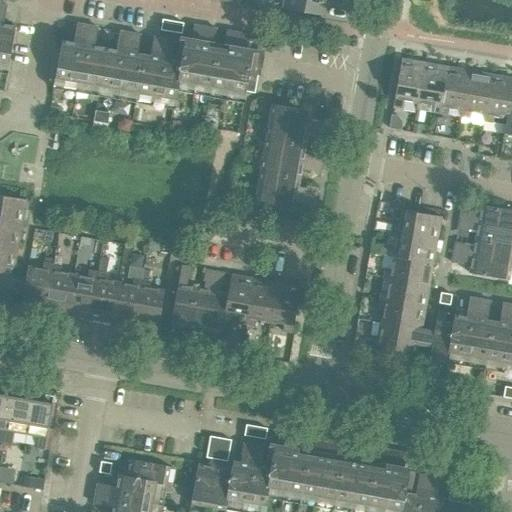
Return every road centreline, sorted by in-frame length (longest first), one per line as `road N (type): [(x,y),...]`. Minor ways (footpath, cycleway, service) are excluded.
road 1 (residential): [(98,361),(311,397)]
road 2 (residential): [(311,397),(511,434)]
road 3 (residential): [(511,193),(358,165)]
road 4 (residential): [(74,511),(98,361)]
road 5 (residential): [(0,123),(21,121),(33,97),(47,0)]
road 6 (residential): [(311,397),(342,256)]
road 7 (residential): [(342,256),(204,234)]
